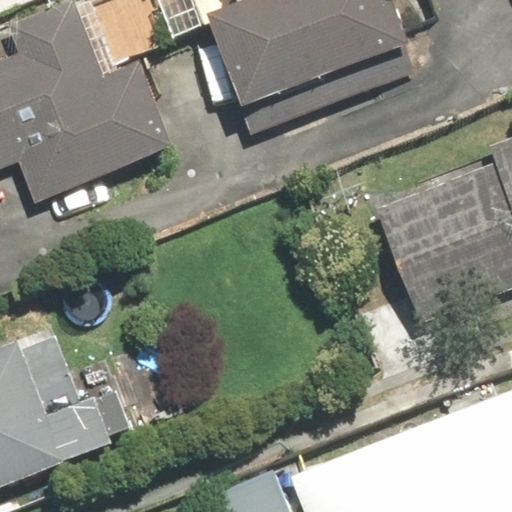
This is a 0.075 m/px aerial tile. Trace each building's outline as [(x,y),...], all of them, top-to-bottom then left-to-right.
[(255,0),(188,26),(233,143),(413,74),(384,0),(255,0)] [(0,231),(179,166),(127,24),(0,70),(0,231)] [(492,181),(366,231),(417,357),(511,318),(511,136),(479,149),(492,181)] [(0,504),(114,463),(62,324),(0,346),(0,504)] [(511,511),(511,398),(299,481),(311,511),(511,511)] [(299,511),(282,472),(215,500),(220,511),(299,511)]
